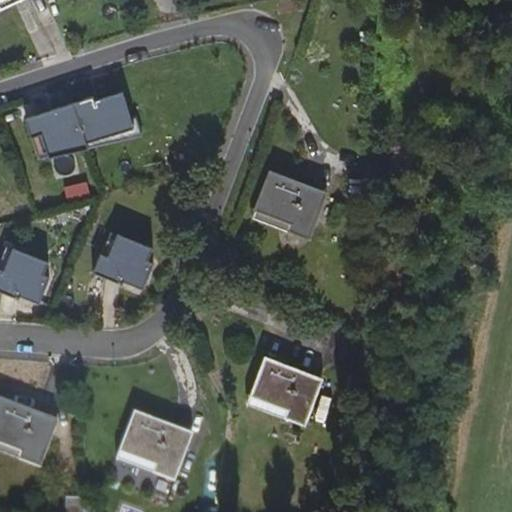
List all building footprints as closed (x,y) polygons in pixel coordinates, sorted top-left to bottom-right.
[(86,92),(14,116),(19,133),(32,130),(42,157),(82,147),(81,139),(128,128),(117,90),(89,99),(86,92)] [(268,171),(250,217),(307,240),(326,193),(268,171)] [(145,294),(157,265),(149,263),(155,248),(114,233),(107,257),(100,255),(92,276),(145,294)] [(0,297),(41,309),(50,279),(51,263),(6,248),(0,267),(0,297)] [(264,356),(246,403),(304,426),(323,380),(264,356)] [(0,399),(0,452),(38,468),(55,422),(0,399)] [(132,413),(114,459),(173,484),(191,436),(132,413)] [(61,497),(61,511),(78,511),(78,498),(61,497)]
